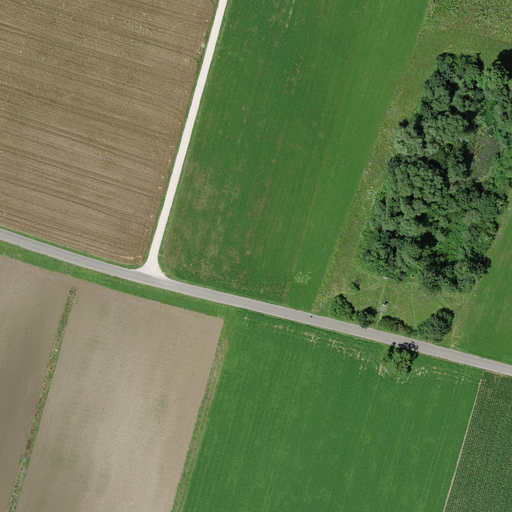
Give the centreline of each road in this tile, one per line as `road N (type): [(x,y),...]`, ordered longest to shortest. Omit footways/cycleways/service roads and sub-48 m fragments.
road 1 (residential): [(511,370),(0,232)]
road 2 (track): [(222,0),(147,277)]
